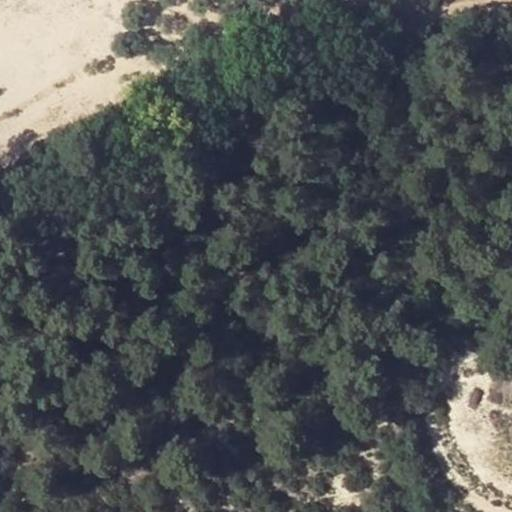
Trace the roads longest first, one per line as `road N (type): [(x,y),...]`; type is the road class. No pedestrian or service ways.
road 1 (track): [(511,9),(453,11),(352,59),(84,214),(32,275),(9,325),(0,388)]
road 2 (track): [(504,511),(467,497),(435,453),(425,401),(447,363),(511,339)]
